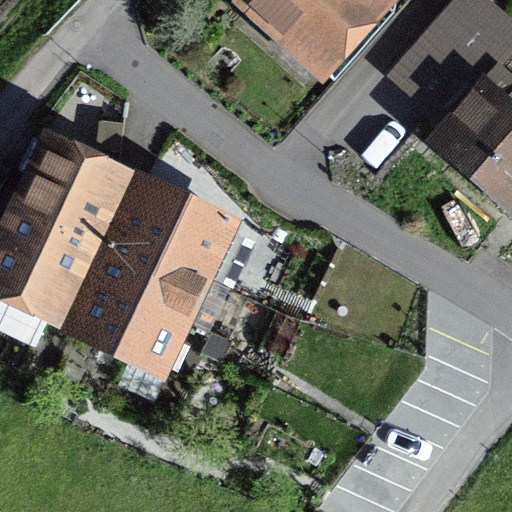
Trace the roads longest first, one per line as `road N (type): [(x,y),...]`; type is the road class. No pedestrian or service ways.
road 1 (residential): [(276,179),(511,318)]
road 2 (residential): [(81,27),(276,179)]
road 3 (residential): [(439,0),(276,179)]
road 4 (track): [(420,511),(511,390)]
road 5 (residential): [(0,121),(81,27)]
